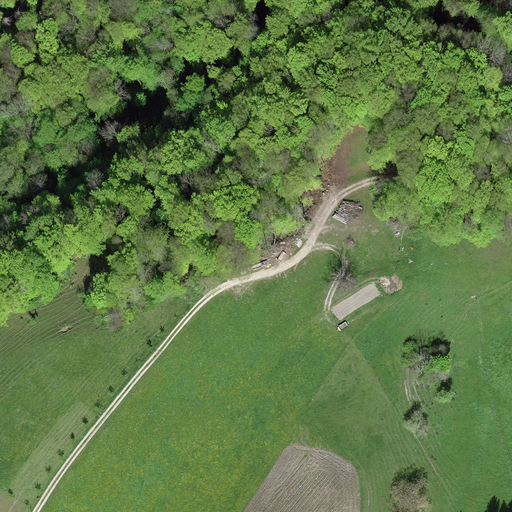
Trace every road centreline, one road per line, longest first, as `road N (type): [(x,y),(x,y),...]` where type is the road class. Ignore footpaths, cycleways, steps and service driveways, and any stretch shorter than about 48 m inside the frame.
road 1 (track): [(35,511),(77,446),(194,308),(213,290),(294,260),(346,190),(386,178),(511,226)]
road 2 (track): [(19,0),(75,16),(112,56),(143,46)]
